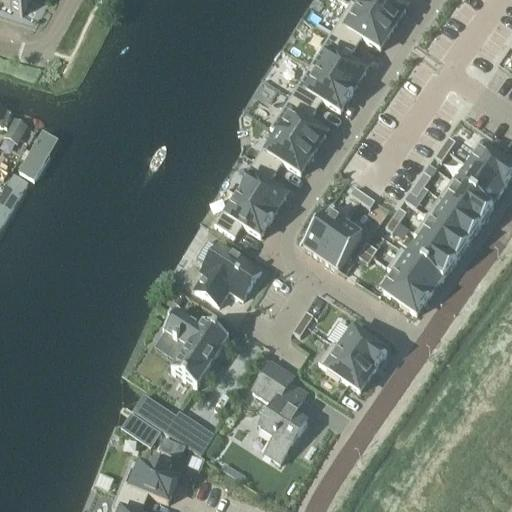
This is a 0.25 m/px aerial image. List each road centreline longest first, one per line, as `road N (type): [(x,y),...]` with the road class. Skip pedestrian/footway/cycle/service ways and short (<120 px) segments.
road 1 (residential): [(435,0),(268,257),(298,276)]
road 2 (residential): [(315,511),(417,356)]
road 3 (residential): [(417,356),(511,215)]
road 4 (residential): [(298,276),(208,413)]
road 5 (residential): [(298,276),(417,356)]
